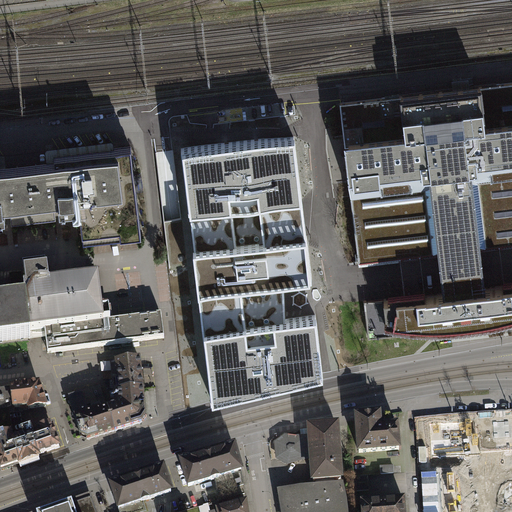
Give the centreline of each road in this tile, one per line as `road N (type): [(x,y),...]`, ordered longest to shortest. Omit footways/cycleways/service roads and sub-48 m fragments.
road 1 (secondary): [(511,348),(266,398),(75,457)]
road 2 (secondary): [(250,429),(434,389),(511,384)]
road 3 (secondary): [(2,511),(250,429)]
road 4 (residential): [(75,457),(47,372),(0,378)]
